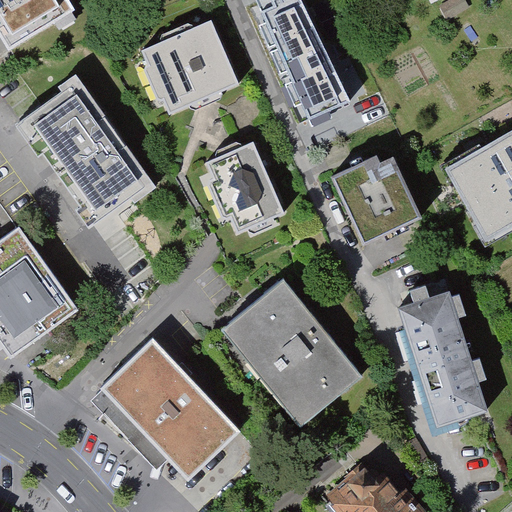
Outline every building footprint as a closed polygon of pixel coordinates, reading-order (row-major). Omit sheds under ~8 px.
[(78,11),(70,0),(0,0),(0,29),(14,51),(78,11)] [(300,0),(268,0),(259,4),(309,116),(345,100),(300,0)] [(466,0),(451,0),(442,5),(450,20),(471,8),(466,0)] [(244,86),(216,24),(148,53),(175,116),(244,86)] [(157,184),(82,81),(24,123),(99,226),(157,184)] [(511,132),(446,169),(486,241),(511,226),(511,132)] [(257,144),(211,165),(242,234),(288,214),(257,144)] [(0,201),(22,232),(45,215),(0,153),(0,201)] [(423,219),(395,159),(381,166),(377,158),(335,178),(366,245),(423,219)] [(22,232),(0,247),(0,342),(16,364),(50,339),(83,316),(22,232)] [(364,378),(285,279),(220,332),(299,430),(364,378)] [(487,410),(450,293),(431,299),(427,286),(413,290),(417,303),(403,308),(440,425),(487,410)] [(160,472),(172,461),(189,479),(241,430),(156,342),(92,402),(160,472)] [(431,462),(418,439),(406,445),(419,469),(431,462)] [(414,511),(379,470),(368,479),(358,467),(320,500),(331,511),(414,511)]
